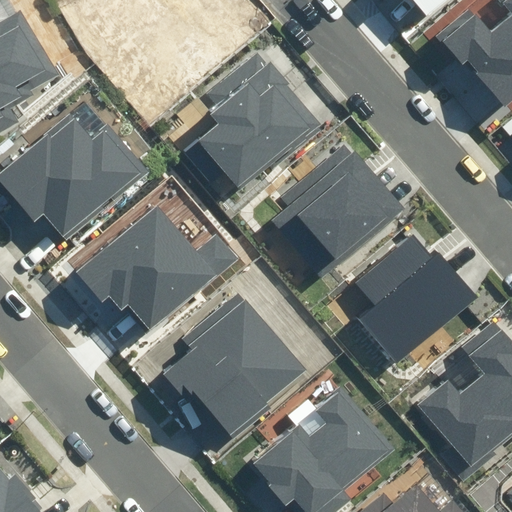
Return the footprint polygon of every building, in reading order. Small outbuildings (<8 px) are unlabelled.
[(440,32),(499,100),(511,89),(511,0),(505,0),(507,2),(484,21),(471,6),(440,32)] [(0,122),(18,112),(11,100),(32,87),(29,82),(55,67),(16,1),(0,10),(0,122)] [(221,167),(231,179),(312,107),(256,45),(207,89),(214,97),(207,103),(217,114),(182,145),(210,177),(221,167)] [(42,205),(60,227),(141,161),(104,115),(87,129),(69,109),(0,165),(0,175),(31,214),(42,205)] [(262,209),(317,270),(399,197),(344,136),(262,209)] [(356,312),(395,355),(473,285),(434,242),(427,249),(409,228),(354,277),(372,297),(356,312)] [(225,431),(302,362),(235,287),(184,332),(188,337),(161,360),(225,431)] [(445,449),(465,471),(495,445),(490,439),(511,418),(511,337),(495,319),(465,346),(479,363),(457,383),(442,367),(410,395),(453,442),(445,449)] [(301,511),(312,511),(391,442),(334,378),(311,399),(322,411),(304,427),(293,415),(250,454),(301,511)] [(0,511),(43,511),(27,493),(32,489),(9,463),(4,467),(0,462),(0,511)] [(464,511),(447,492),(434,504),(409,476),(389,494),(384,488),(360,510),(361,511),(464,511)]
